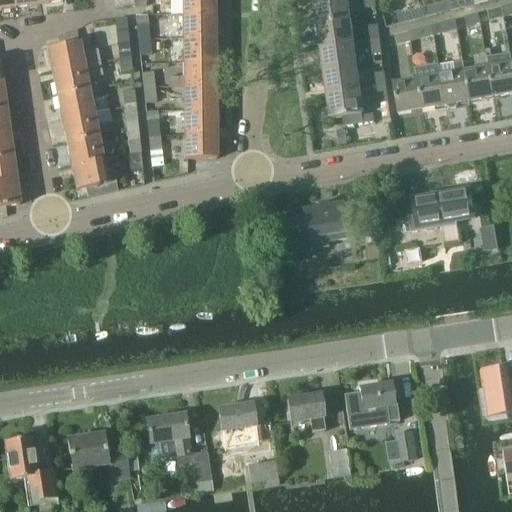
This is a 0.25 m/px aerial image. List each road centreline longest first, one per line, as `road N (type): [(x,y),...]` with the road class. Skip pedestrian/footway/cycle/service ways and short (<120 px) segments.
road 1 (tertiary): [(0,404),(424,341)]
road 2 (residential): [(249,183),(511,139)]
road 3 (residential): [(55,225),(20,28)]
road 4 (residential): [(55,225),(249,183)]
road 5 (residential): [(249,183),(268,0)]
road 6 (residential): [(449,511),(424,341)]
